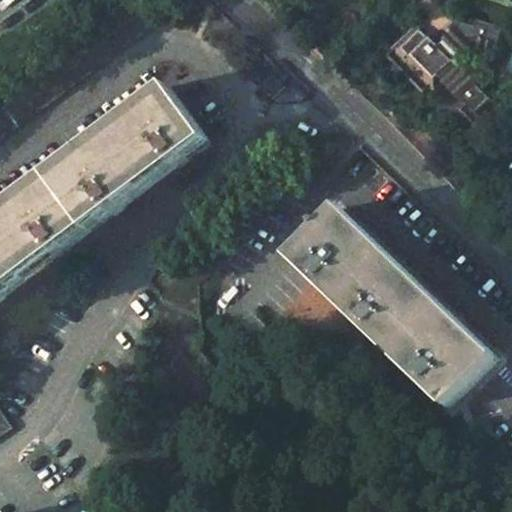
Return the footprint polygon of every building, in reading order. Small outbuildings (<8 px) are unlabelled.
[(141,2),(0,105),(0,141),(158,24),(141,2)] [(457,36),(438,50),(422,35),(404,53),(436,86),(440,82),(478,120),(492,105),(477,90),(488,80),(504,34),(478,25),(475,32),(459,28),(455,34),(457,36)] [(287,90),(275,78),(263,89),(275,101),(287,90)] [(170,93),(0,217),(0,303),(210,149),(170,93)] [(501,360),(345,209),(295,260),(450,411),(501,360)] [(0,410),(0,435),(12,428),(0,410)]
